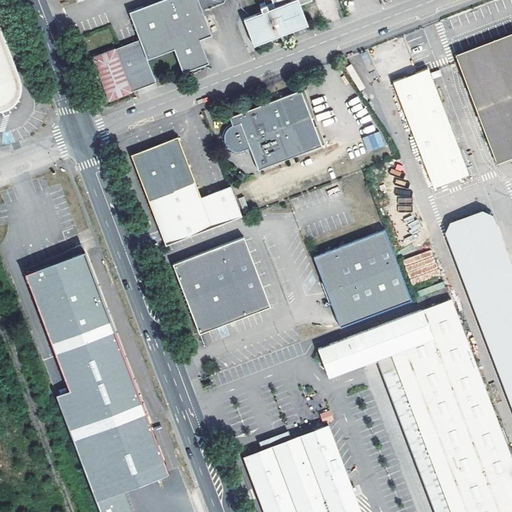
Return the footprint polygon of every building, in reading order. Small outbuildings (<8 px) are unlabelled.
[(199,40),(211,35),(197,0),(160,0),(129,12),(132,19),(140,39),(147,59),(173,49),(182,73),(208,63),(199,40)] [(290,0),(282,0),(284,3),(244,19),(254,45),(288,32),(307,24),(299,4),(297,0),(292,0),(291,1),(290,0)] [(0,36),(0,109),(2,109),(8,107),(13,103),(16,98),(18,94),(17,88),(17,83),(16,79),(0,36)] [(147,59),(140,39),(93,57),(100,78),(109,100),(156,82),(147,59)] [(511,163),(511,41),(463,58),(501,167),(511,163)] [(472,178),(435,72),(400,84),(438,190),(472,178)] [(239,116),(242,123),(240,124),(238,125),(235,129),(234,131),(233,137),(234,142),(236,146),(241,150),(246,151),(252,151),(259,171),(322,147),(302,92),(259,108),(239,116)] [(363,137),(367,151),(385,146),(380,131),(363,137)] [(203,192),(182,137),(135,155),(139,165),(169,246),(245,216),(231,181),(203,192)] [(511,258),(496,217),(484,213),(460,222),(454,233),(511,385),(511,258)] [(389,230),(318,257),(345,327),(416,300),(389,230)] [(270,306),(243,237),(172,264),(179,282),(199,333),(270,306)] [(23,265),(27,276),(77,257),(85,253),(81,243),(23,265)] [(436,266),(431,251),(421,254),(426,269),(436,266)] [(70,391),(58,396),(101,511),(129,511),(122,492),(118,482),(165,464),(131,374),(104,304),(85,253),(77,257),(27,276),(70,391)] [(449,496),(454,511),(511,511),(511,453),(455,301),(426,313),(425,310),(337,343),(347,372),(381,359),(395,353),(420,421),(449,496)] [(381,359),(438,511),(454,511),(449,496),(420,421),(395,353),(381,359)] [(319,413),(323,422),(333,419),(330,410),(319,413)] [(363,511),(332,426),(324,429),(298,439),(293,441),(281,446),(267,451),(247,459),(267,511),(363,511)] [(288,428),(262,438),(267,451),(281,446),(293,441),(288,428)] [(170,474),(165,464),(118,482),(122,492),(129,489),(136,487),(170,474)]
